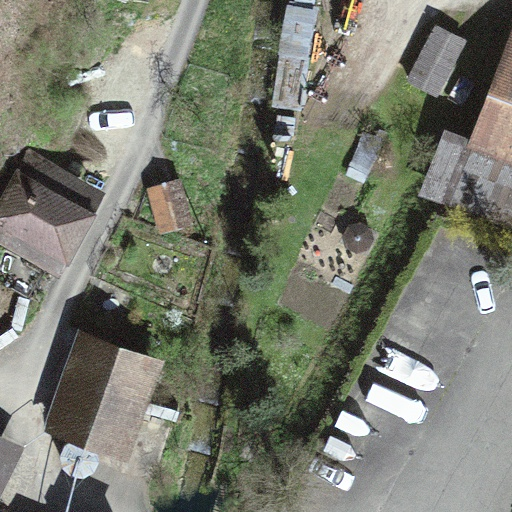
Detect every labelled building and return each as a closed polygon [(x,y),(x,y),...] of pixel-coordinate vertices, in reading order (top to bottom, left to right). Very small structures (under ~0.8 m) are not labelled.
[(436,26),(408,80),(435,94),(463,40),(436,26)] [(511,57),(477,149),(511,162),(511,57)] [(88,190),(26,156),(0,203),(0,229),(51,257),(88,190)] [(151,188),(163,229),(189,221),(177,180),(151,188)] [(124,448),(153,366),(80,339),(50,421),(124,448)]
